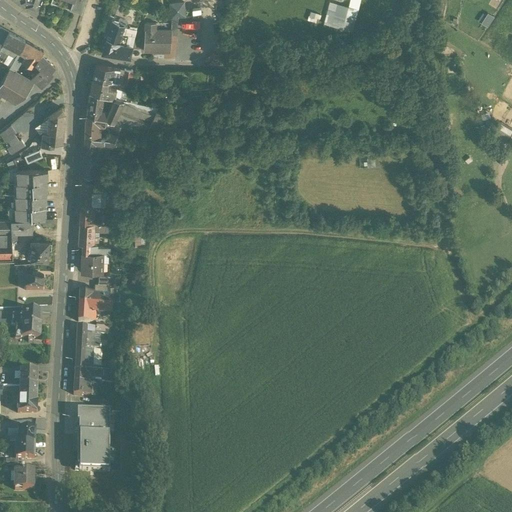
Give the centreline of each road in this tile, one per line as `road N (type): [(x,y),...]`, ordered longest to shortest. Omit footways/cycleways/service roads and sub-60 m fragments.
road 1 (track): [(169,511),(154,223),(450,249)]
road 2 (secondary): [(59,511),(74,97),(66,61)]
road 3 (residential): [(66,61),(211,66),(367,53),(403,43),(422,0)]
road 4 (motorway): [(511,348),(316,511)]
road 5 (track): [(403,43),(416,55),(450,249)]
road 6 (motorway): [(351,511),(511,380)]
road 7 (track): [(511,290),(475,323),(450,249)]
